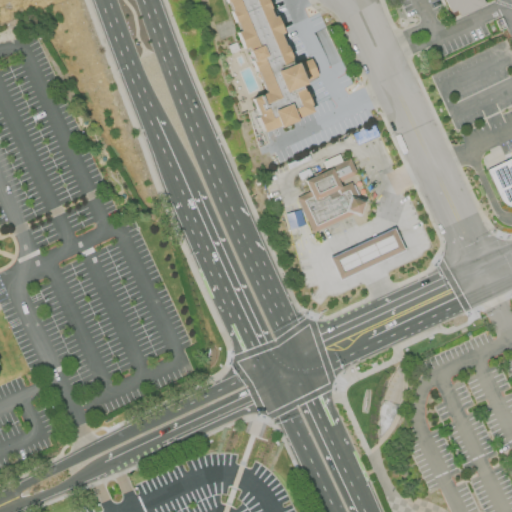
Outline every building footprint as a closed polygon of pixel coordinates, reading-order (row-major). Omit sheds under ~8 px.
[(232,0),(275,0),(319,103),(269,125),(256,93),(270,87),(232,0)] [(457,15),(482,3),(480,0),(442,0),(448,12),(455,9),(457,15)] [(511,157),(486,168),(503,209),(511,205),(511,157)] [(295,198),(310,232),(353,214),(358,215),(362,198),(357,197),(348,176),(355,173),(348,158),(328,167),(329,170),(304,181),(309,191),(295,198)] [(282,213),(286,229),(303,225),(299,209),(282,213)] [(327,257),(337,279),(402,250),(392,228),(327,257)]
